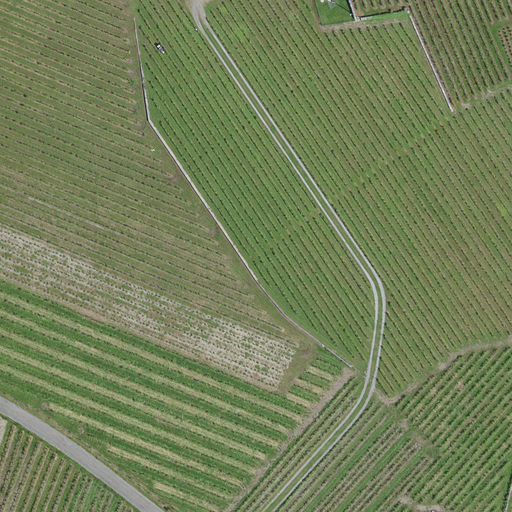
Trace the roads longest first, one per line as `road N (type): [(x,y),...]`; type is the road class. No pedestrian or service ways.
road 1 (track): [(201,0),(202,21),(378,286),(367,394),(267,511)]
road 2 (unclassified): [(150,511),(43,428),(0,406)]
